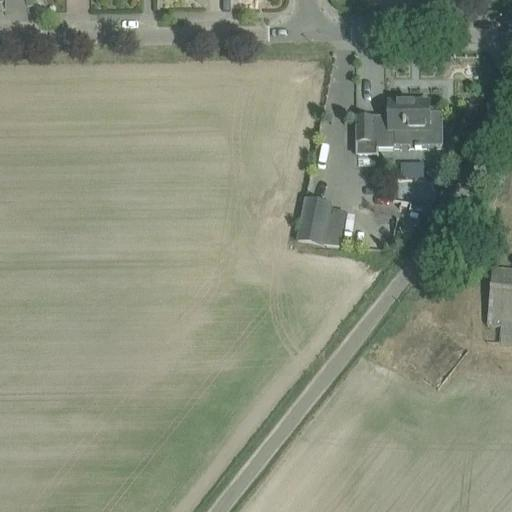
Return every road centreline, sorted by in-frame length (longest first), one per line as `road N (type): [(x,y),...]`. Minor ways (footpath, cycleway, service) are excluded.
road 1 (unclassified): [(221,511),(444,226),(487,158),(511,52)]
road 2 (residential): [(0,38),(310,34)]
road 3 (residential): [(310,34),(511,35)]
